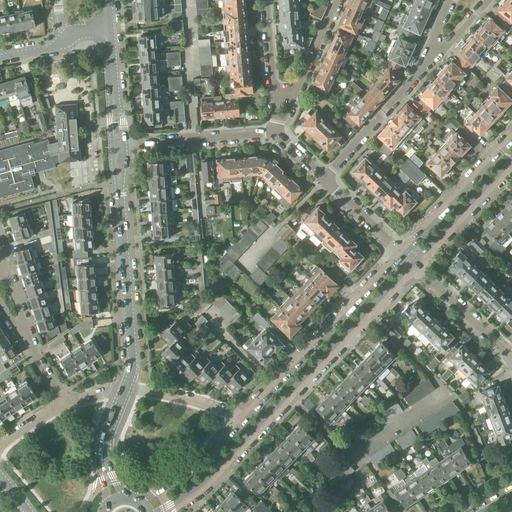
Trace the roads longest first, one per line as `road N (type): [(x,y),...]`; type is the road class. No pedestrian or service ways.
road 1 (tertiary): [(157,511),(198,485),(411,262)]
road 2 (tertiary): [(404,254),(239,425)]
road 3 (tertiary): [(125,389),(134,339),(118,183)]
road 4 (residential): [(326,181),(435,56)]
road 5 (tertiary): [(511,142),(404,254)]
road 6 (tertiary): [(411,262),(511,159)]
road 7 (residential): [(511,359),(411,262)]
road 8 (residential): [(193,139),(187,0)]
road 9 (tertiary): [(239,425),(196,469),(139,502)]
road 10 (residential): [(125,389),(224,411),(239,425)]
